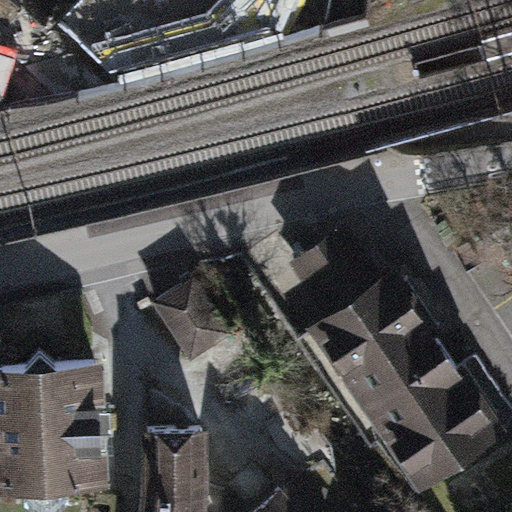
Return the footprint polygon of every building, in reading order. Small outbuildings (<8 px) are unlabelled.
[(104,0),(87,0),(57,36),(119,91),(196,78),(104,0)] [(104,0),(196,78),(264,0),(104,0)] [(309,333),(421,497),(510,437),(400,274),(387,283),(350,228),(283,274),(319,326),(309,333)] [(0,488),(113,485),(110,356),(0,359),(0,488)] [(203,511),(207,420),(153,418),(149,511),(203,511)] [(298,511),(282,493),(260,511),(298,511)]
